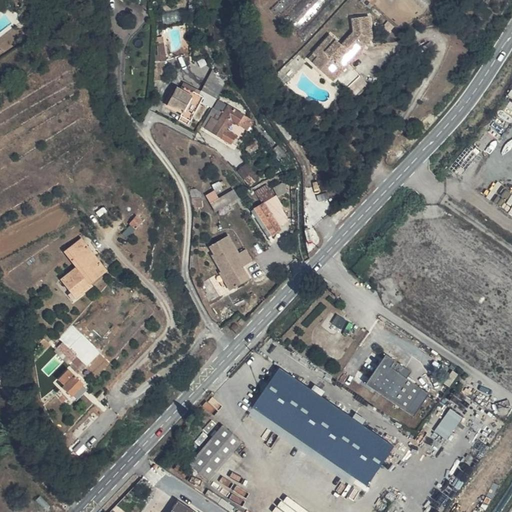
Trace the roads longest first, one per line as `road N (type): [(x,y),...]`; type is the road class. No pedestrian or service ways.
road 1 (secondary): [(511,31),(438,135),(80,511)]
road 2 (unknown): [(117,232),(178,308),(165,340),(128,376),(127,389),(147,388),(218,321)]
road 3 (unknown): [(218,321),(192,272),(184,184),(151,132),(184,75)]
road 4 (track): [(329,250),(344,277),(387,313),(511,397)]
